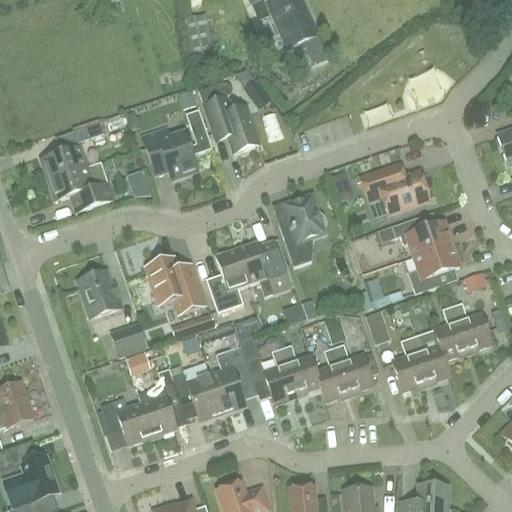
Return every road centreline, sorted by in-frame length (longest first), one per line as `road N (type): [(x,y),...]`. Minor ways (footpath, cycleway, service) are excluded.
road 1 (unclassified): [(20,261),(127,223),(175,228),(218,218),(268,182),(449,117)]
road 2 (unclassified): [(102,492),(262,444),(297,462),(440,451)]
road 3 (unclassified): [(102,492),(20,261)]
road 4 (unclassified): [(511,243),(488,227),(449,117)]
